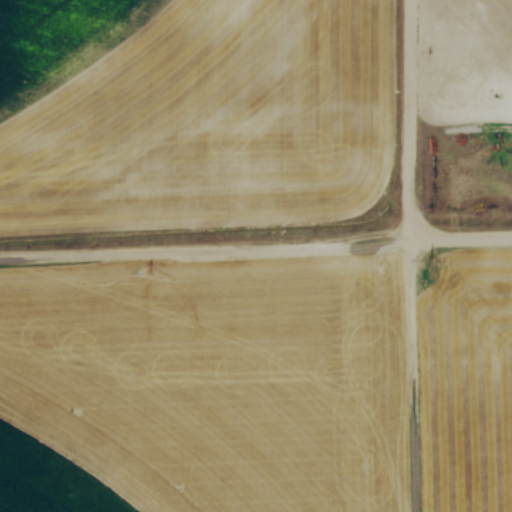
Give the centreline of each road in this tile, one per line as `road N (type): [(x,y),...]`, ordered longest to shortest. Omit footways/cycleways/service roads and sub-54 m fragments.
road 1 (residential): [(0,257),(511,238)]
road 2 (residential): [(409,0),(413,237)]
